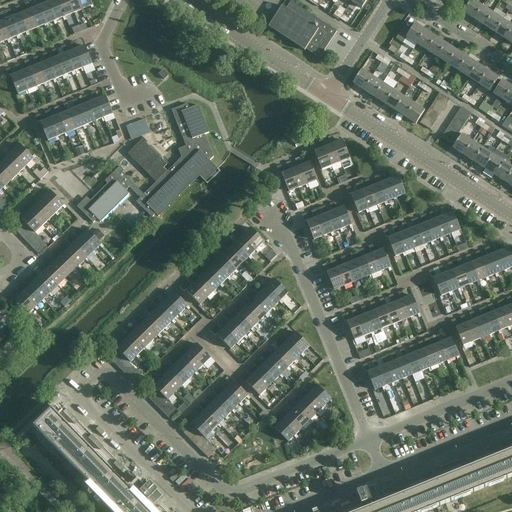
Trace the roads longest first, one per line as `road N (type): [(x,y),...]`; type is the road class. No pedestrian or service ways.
road 1 (residential): [(368,439),(235,488),(217,485),(103,373)]
road 2 (residential): [(368,439),(280,219),(262,201)]
road 3 (tertiary): [(511,215),(327,95)]
road 4 (tertiary): [(327,95),(180,0)]
road 5 (residential): [(81,391),(194,511)]
road 6 (residential): [(511,380),(368,439)]
road 7 (residential): [(382,471),(511,420)]
road 8 (residential): [(154,89),(127,97),(101,40),(122,0)]
